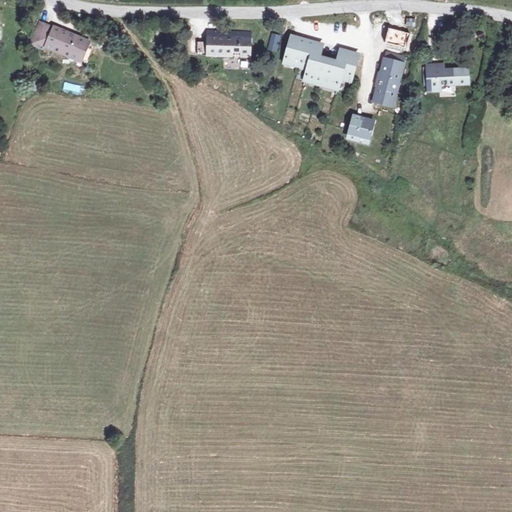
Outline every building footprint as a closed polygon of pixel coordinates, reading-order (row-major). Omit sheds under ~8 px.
[(33,45),(47,50),(48,48),(84,60),(91,39),(41,22),(33,45)] [(206,31),(207,58),(249,58),(248,31),(206,31)] [(280,35),(272,34),(268,51),(276,53),(280,35)] [(289,40),(283,65),(309,71),(307,80),(339,88),(342,77),(350,79),(356,56),(338,51),(335,63),(317,59),(319,47),(289,40)] [(401,65),(384,61),(380,76),(379,76),(377,86),(378,86),(374,102),(391,106),(401,65)] [(427,67),(427,91),(440,91),(440,86),(467,85),(467,72),(440,72),(440,67),(427,67)] [(62,91),(81,94),(83,86),(64,82),(62,91)] [(352,117),(347,139),(369,145),(373,123),(352,117)]
